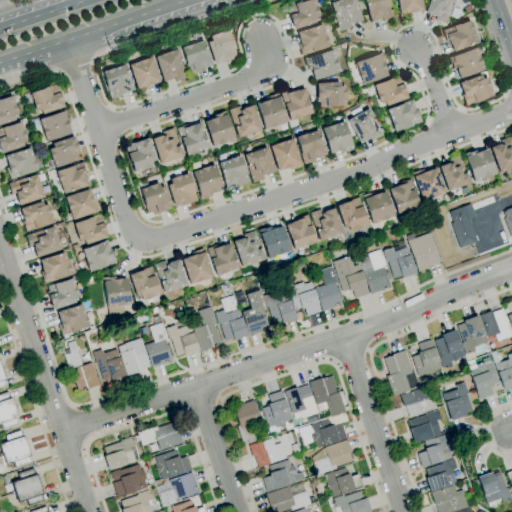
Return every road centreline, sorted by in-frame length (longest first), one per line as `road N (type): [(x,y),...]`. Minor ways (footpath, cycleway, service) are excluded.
road 1 (residential): [(69,40),(128,225),(139,237),(155,239),(364,170),(511,112)]
road 2 (residential): [(511,268),(388,322),(61,431)]
road 3 (residential): [(0,243),(87,511)]
road 4 (residential): [(261,39),(271,72),(98,129)]
road 5 (primary): [(0,63),(185,0)]
road 6 (residential): [(344,337),(402,511)]
road 7 (residential): [(197,387),(237,511)]
